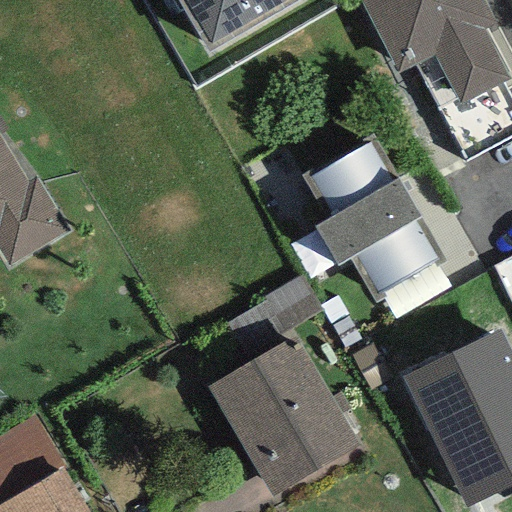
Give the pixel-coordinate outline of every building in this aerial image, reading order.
[(301,0),(171,0),(208,62),(305,5),(301,0)] [(460,110),(508,84),(482,35),(495,28),(480,0),(356,0),(398,79),(434,60),(460,110)] [(351,270),(374,309),(446,268),(371,141),(298,183),(324,229),(311,236),(336,279),(351,270)] [(0,253),(9,267),(62,235),(35,189),(28,193),(0,147),(0,253)] [(511,364),(497,335),(405,381),(457,487),(484,473),(497,499),(511,491),(511,364)] [(294,346),(209,396),(273,504),(358,454),(294,346)] [(89,511),(35,420),(0,439),(0,511),(89,511)]
